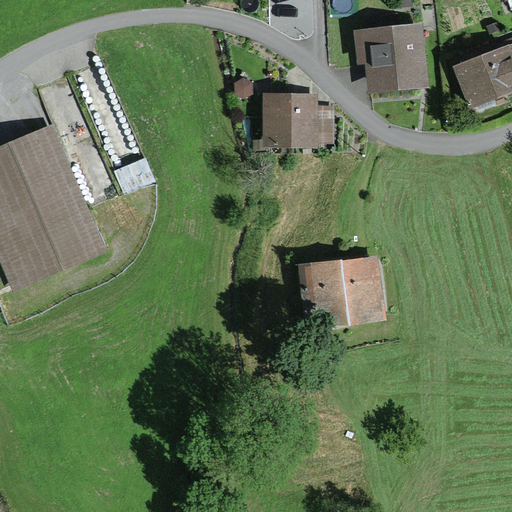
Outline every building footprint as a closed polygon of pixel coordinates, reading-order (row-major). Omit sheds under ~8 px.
[(414,7),(413,0),(400,0),(401,9),(414,7)] [(430,89),(422,24),(399,27),(397,13),(367,17),(368,31),(353,32),(357,68),(364,67),(368,96),(430,89)] [(501,30),(498,22),(486,27),(489,35),(501,30)] [(511,37),(498,43),(500,50),(452,69),(470,112),(511,94),(511,37)] [(234,84),(234,95),(243,100),(253,94),(253,83),(244,78),(234,84)] [(318,149),(318,145),(334,145),(333,107),(317,107),(317,94),(262,96),(263,150),(318,149)] [(0,265),(12,294),(107,254),(52,126),(0,147),(0,265)] [(305,332),(386,323),(378,257),(297,267),(305,332)]
